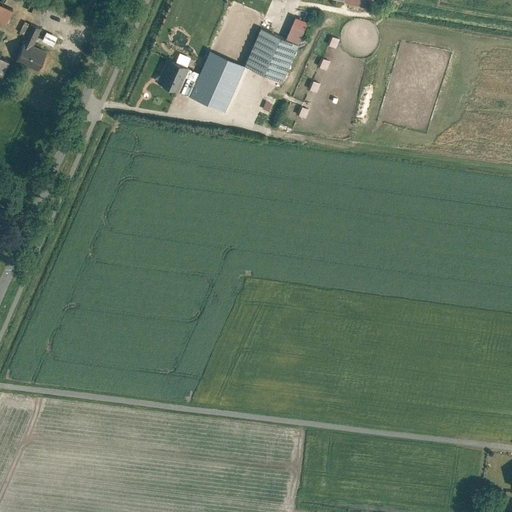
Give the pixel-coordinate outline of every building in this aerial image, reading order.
[(9,8),(0,4),(0,20),(3,22),(9,8)] [(43,26),(24,18),(18,32),(23,34),(20,40),(25,43),(18,58),(38,67),(46,49),(35,44),(43,26)] [(295,41),(263,27),(246,65),(278,80),(295,41)] [(328,44),(336,47),(340,38),(332,35),(328,44)] [(227,114),(244,75),(218,64),(212,77),(168,57),(156,83),(227,114)] [(326,69),(330,60),(323,57),(319,66),(326,69)] [(0,58),(0,73),(6,77),(12,65),(0,58)] [(293,97),(304,101),(313,79),(301,75),(293,97)] [(310,89),(317,91),(320,82),(313,80),(310,89)] [(306,117),(309,109),(302,106),(298,114),(306,117)]
